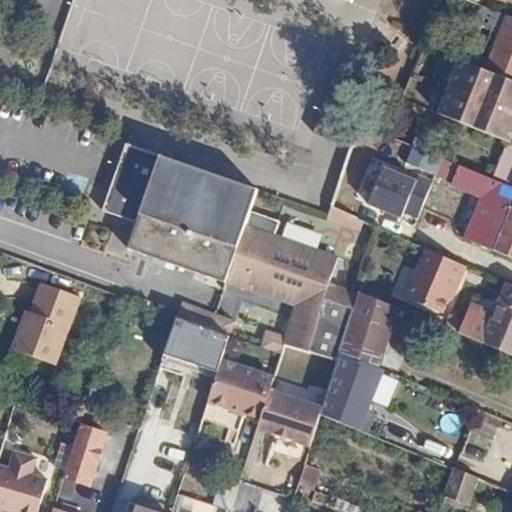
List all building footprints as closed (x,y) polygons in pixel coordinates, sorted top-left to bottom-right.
[(511,16),(511,0),(503,0),(499,12),(511,16)] [(490,72),(511,80),(511,16),(490,72)] [(511,82),(469,65),(449,117),(511,142),(511,82)] [(127,245),(225,279),(248,206),(255,185),(128,142),(106,208),(134,219),(127,245)] [(413,149),(408,164),(454,180),(459,165),(413,149)] [(363,183),(375,188),(385,163),(373,158),(363,183)] [(421,178),(386,166),(371,203),(407,217),(408,214),(421,178)] [(466,243),(511,262),(511,185),(506,183),(467,166),(459,185),(486,196),(466,243)] [(421,178),(408,214),(419,219),(435,180),(422,175),(421,178)] [(276,215),(248,206),(225,279),(294,304),(286,335),(289,342),(335,356),(357,285),(328,277),(335,250),(318,244),(272,228),(276,215)] [(463,264),(425,246),(404,291),(441,309),(463,264)] [(54,364),(79,295),(38,280),(12,348),(54,364)] [(511,284),(505,281),(480,337),(511,351),(511,284)] [(343,356),(382,369),(402,306),(365,293),(343,356)] [(183,300),(177,315),(228,334),(234,319),(183,300)] [(228,334),(177,315),(166,352),(216,372),(219,362),(228,334)] [(382,369),(343,356),(324,415),(369,430),(389,371),(382,369)] [(277,381),(219,362),(216,372),(202,419),(237,430),(241,413),(264,420),(275,389),(277,381)] [(319,403),(275,389),(264,420),(262,428),(309,444),(319,403)] [(104,434),(80,426),(63,479),(87,487),(104,434)] [(12,464),(0,461),(0,511),(4,511),(6,507),(23,511),(39,511),(50,476),(33,471),(38,454),(17,447),(12,464)] [(308,464),(300,483),(317,490),(324,471),(308,464)] [(481,480),(451,470),(442,495),(472,506),(481,480)] [(162,511),(130,502),(127,511),(162,511)]
